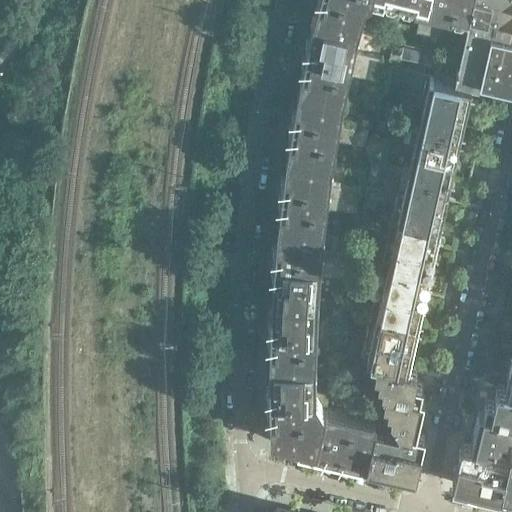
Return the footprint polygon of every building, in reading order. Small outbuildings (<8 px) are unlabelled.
[(358,27),(365,0),(317,0),(313,16),(358,27)] [(432,10),(434,0),(399,0),(399,2),(400,2),(403,6),(409,7),(413,5),(421,7),(432,10)] [(511,0),(472,0),(468,18),(460,53),(443,49),(439,67),(456,71),(454,77),(433,73),(428,96),(466,105),(471,81),(479,83),(480,76),(511,83),(511,0)] [(468,18),(472,0),(434,0),(432,10),(444,13),(452,14),(454,18),(461,19),(464,17),(468,18)] [(439,34),(444,13),(432,10),(421,7),(416,28),(439,34)] [(353,49),(358,27),(313,16),(309,34),(306,34),(306,49),(306,50),(351,60),(353,49)] [(377,78),(382,55),(353,49),(351,60),(348,71),(377,78)] [(344,93),(348,71),(351,60),(306,50),(305,51),(302,52),(302,67),(298,84),(344,93)] [(340,115),(344,93),(298,84),(295,102),(292,102),(293,117),(292,119),(338,126),(340,115)] [(460,128),(465,108),(466,105),(428,96),(423,120),(460,128)] [(365,143),(369,120),(340,115),(338,126),(336,138),(365,143)] [(332,160),(336,138),(338,126),(292,119),(292,120),(288,120),(289,135),(286,153),(332,160)] [(455,152),(460,128),(423,120),(418,143),(455,152)] [(386,136),(388,128),(377,126),(376,134),(386,136)] [(382,154),(386,136),(376,134),(372,152),(382,154)] [(450,175),(455,155),(455,152),(418,143),(412,167),(450,175)] [(329,182),(332,160),(286,153),(284,171),(281,172),(282,186),(282,188),(328,194),(329,182)] [(377,178),(379,166),(370,164),(368,176),(377,178)] [(445,199),(450,175),(412,167),(407,190),(445,199)] [(355,209),(358,186),(329,182),(328,194),(326,205),(355,209)] [(324,227),(326,205),(328,194),(282,188),(282,189),(278,190),(280,205),(277,223),(324,227)] [(373,206),(375,190),(367,188),(364,205),(373,206)] [(439,222),(444,202),(445,199),(407,190),(402,214),(439,222)] [(370,231),(373,211),(362,209),(358,228),(370,231)] [(429,269),(439,222),(402,214),(391,260),(429,269)] [(322,250),(324,227),(277,223),(276,241),(272,241),(275,256),(275,257),(321,261),(322,250)] [(348,275),(352,252),(322,250),(321,261),(320,272),(348,275)] [(318,295),(320,272),(321,261),(275,257),(275,259),(271,259),(273,274),(272,292),(318,295)] [(418,316),(429,269),(391,260),(381,307),(418,316)] [(317,317),(318,295),(272,292),(271,310),(268,311),(271,326),(271,327),(317,329),(317,317)] [(336,343),(340,323),(342,307),(333,306),(331,316),(317,317),(317,329),(317,340),(336,343)] [(408,362),(418,316),(381,307),(370,354),(377,356),(408,362)] [(352,346),(355,326),(340,323),(336,343),(352,346)] [(316,362),(317,340),(317,329),(271,327),(271,328),(267,329),(270,344),(269,362),(316,362)] [(424,392),(420,391),(423,378),(415,376),(418,364),(408,362),(377,356),(375,367),(380,368),(378,375),(383,377),(382,383),(386,384),(383,395),(389,396),(387,403),(392,404),(391,409),(391,410),(399,424),(400,423),(420,428),(421,425),(417,424),(424,392)] [(351,375),(353,364),(337,360),(335,371),(351,375)] [(316,389),(316,362),(269,362),(270,380),(266,381),(270,396),(270,398),(328,397),(329,392),(316,389)] [(511,387),(504,385),(505,385),(497,383),(494,395),(486,393),(483,406),(479,405),(470,439),(487,443),(487,444),(500,436),(501,436),(502,430),(507,431),(509,424),(511,424),(511,387)] [(332,454),(343,408),(326,404),(328,397),(270,398),(266,399),(270,414),(270,433),(298,440),(297,445),(316,450),(329,456),(331,453),(332,454)] [(367,462),(376,425),(375,424),(377,417),(343,408),(332,454),(333,454),(346,461),(348,457),(366,462),(367,462)] [(415,473),(425,429),(420,428),(400,423),(399,424),(398,430),(389,467),(415,473)] [(389,467),(398,430),(376,425),(367,462),(389,467)] [(476,487),(484,449),(486,450),(487,444),(487,443),(470,439),(462,437),(452,481),(476,487)] [(511,445),(510,445),(508,455),(499,492),(511,494),(511,445)] [(508,455),(486,450),(484,449),(476,487),(499,492),(508,455)]
